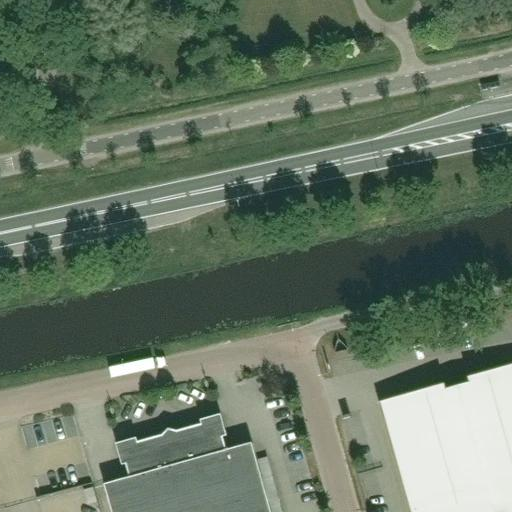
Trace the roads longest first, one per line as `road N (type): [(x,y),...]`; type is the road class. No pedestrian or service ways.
road 1 (trunk): [(0,238),(511,132)]
road 2 (unclassified): [(51,155),(511,60)]
road 3 (unclassified): [(0,403),(293,341)]
road 4 (unclassified): [(511,285),(329,324),(293,341)]
road 5 (unknown): [(311,405),(511,352)]
road 6 (unknown): [(290,511),(264,431),(233,411),(214,358)]
road 7 (unclassified): [(342,511),(293,341)]
road 8 (unclassified): [(51,155),(44,93),(52,0)]
